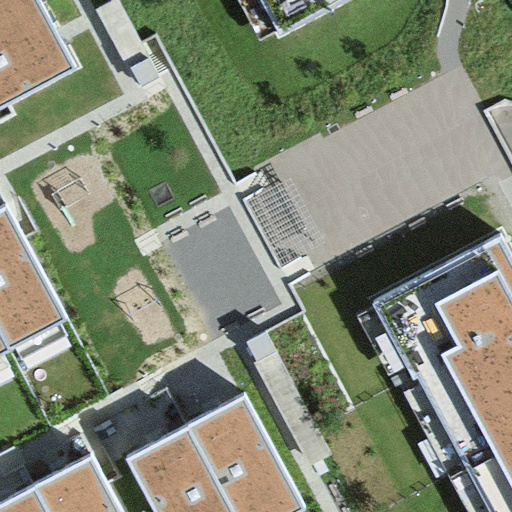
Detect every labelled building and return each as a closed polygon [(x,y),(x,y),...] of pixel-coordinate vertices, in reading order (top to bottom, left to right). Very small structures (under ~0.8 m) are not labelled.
[(0,0),(0,105),(76,63),(60,33),(41,0),(0,0)] [(119,0),(115,0),(96,10),(128,69),(132,67),(150,57),(119,0)] [(262,0),(282,36),(347,0),(262,0)] [(162,78),(150,57),(132,67),(143,88),(162,78)] [(0,351),(64,317),(6,210),(0,213),(0,351)] [(511,511),(511,248),(502,230),(373,300),(414,374),(418,372),(494,511),(511,511)] [(259,363),(278,352),(266,331),(247,341),(259,363)] [(332,454),(278,352),(259,363),(256,364),(311,466),(332,454)] [(161,443),(128,460),(156,511),(301,511),(307,509),(246,397),(218,412),(161,443)] [(8,502),(0,505),(0,511),(123,511),(93,455),(63,471),(8,502)]
